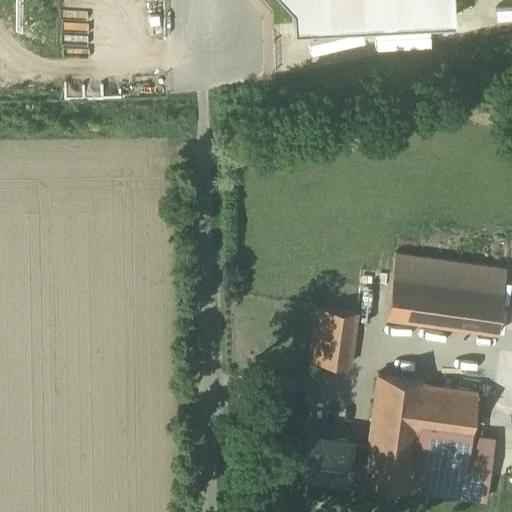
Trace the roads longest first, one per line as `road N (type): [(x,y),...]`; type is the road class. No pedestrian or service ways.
road 1 (unclassified): [(209,511),(199,54)]
road 2 (unknown): [(0,45),(31,61),(73,66),(199,54)]
